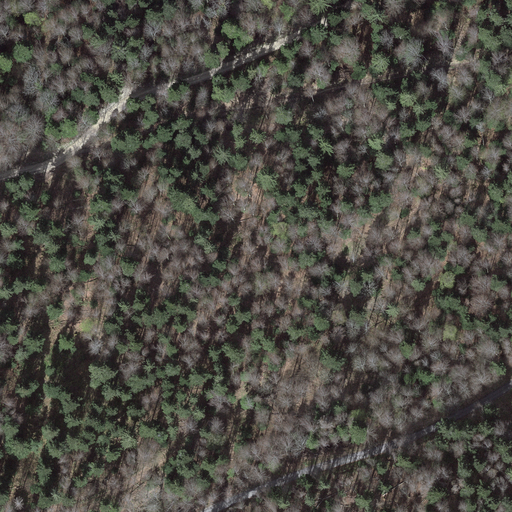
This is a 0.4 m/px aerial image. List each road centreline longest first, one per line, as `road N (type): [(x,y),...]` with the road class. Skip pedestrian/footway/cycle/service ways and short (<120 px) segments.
road 1 (track): [(0,177),(49,164),(131,97),(307,33),(351,0)]
road 2 (unclassified): [(511,382),(412,439),(276,480),(209,511)]
